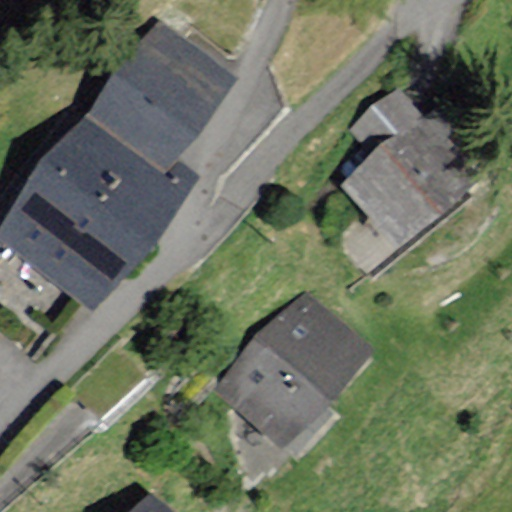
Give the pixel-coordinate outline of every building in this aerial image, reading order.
[(224,86),(155,33),(89,118),(156,173),(224,86)] [(490,169),(437,106),(421,120),(402,97),(365,128),(384,152),(348,182),(400,244),(490,169)] [(179,192),(156,173),(89,118),(0,225),(0,228),(88,301),(179,192)] [(363,354),(301,299),(224,386),(287,441),(363,354)] [(165,511),(151,499),(139,511),(165,511)]
